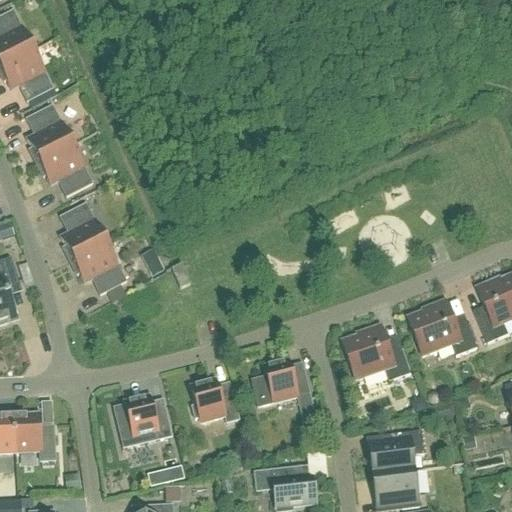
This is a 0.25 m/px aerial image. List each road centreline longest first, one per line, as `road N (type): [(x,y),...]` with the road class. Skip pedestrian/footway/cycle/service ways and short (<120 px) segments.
road 1 (residential): [(72,385),(310,327)]
road 2 (residential): [(72,385),(0,160)]
road 3 (residential): [(310,327),(511,251)]
road 4 (residential): [(348,511),(310,327)]
road 5 (residential): [(94,511),(72,385)]
